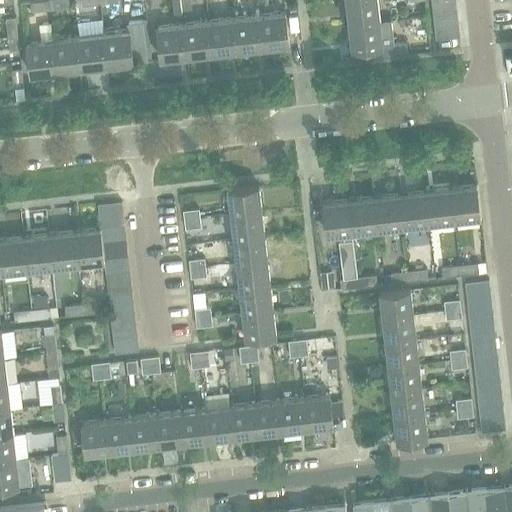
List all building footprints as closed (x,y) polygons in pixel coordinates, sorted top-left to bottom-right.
[(31,11),(49,9),(48,0),(36,0),(30,1),(31,11)] [(66,0),(48,0),(49,9),(68,6),(66,0)] [(345,0),(348,24),(379,20),(376,0),(345,0)] [(431,4),(433,15),(456,12),(455,1),(431,4)] [(285,11),(258,14),(262,47),(288,44),(285,11)] [(433,15),(434,27),(458,24),(456,12),(433,15)] [(237,50),(262,47),(258,14),(233,17),(237,50)] [(15,17),(6,18),(8,36),(17,35),(15,17)] [(212,52),(237,50),(233,17),(208,20),(212,52)] [(129,29),(103,32),(107,65),(133,62),(147,60),(142,20),(128,21),(129,29)] [(186,55),(212,52),(208,20),(183,23),(186,55)] [(405,41),(382,44),(379,20),(348,24),(351,48),(377,45),(378,57),(407,54),(405,41)] [(41,39),(26,41),(30,73),(56,70),(52,38),(51,23),(39,25),(41,39)] [(160,58),(186,55),(183,23),(156,26),(160,58)] [(459,36),(458,24),(434,27),(435,39),(459,36)] [(413,41),(429,40),(428,31),(413,32),(413,41)] [(81,67),(107,65),(103,32),(78,35),(81,67)] [(17,35),(8,36),(10,54),(19,53),(17,35)] [(56,70),(81,67),(78,35),(52,38),(56,70)] [(13,87),(23,86),(21,68),(12,69),(13,87)] [(476,184),(450,187),(454,219),(480,216),(476,184)] [(231,214),(262,211),(259,185),(228,189),(231,214)] [(428,222),(454,219),(450,187),(425,190),(428,222)] [(403,225),(428,222),(425,190),(400,192),(403,225)] [(378,228),(403,225),(400,192),(374,195),(378,228)] [(353,231),(378,228),(374,195),(349,198),(353,231)] [(326,234),(353,231),(349,198),(323,201),(326,234)] [(97,204),(98,216),(122,213),(121,201),(97,204)] [(199,208),(184,210),(185,219),(200,217),(199,208)] [(234,239),(265,235),(262,211),(231,214),(234,239)] [(124,224),(122,213),(98,216),(99,227),(124,224)] [(200,217),(185,219),(186,228),(201,226),(200,217)] [(101,238),(125,236),(124,224),(99,227),(101,238)] [(102,250),(101,238),(99,227),(73,230),(77,263),(103,260),(102,250)] [(52,266),(77,263),(73,230),(48,233),(52,266)] [(26,269),(52,266),(48,233),(23,236),(26,269)] [(234,239),(237,263),(268,260),(265,235),(234,239)] [(0,263),(1,272),(26,269),(23,236),(0,238),(0,263)] [(126,247),(125,236),(101,238),(102,250),(126,247)] [(127,259),(126,247),(102,250),(103,260),(103,261),(127,259)] [(205,257),(189,259),(190,268),(206,266),(205,257)] [(129,270),(127,259),(103,261),(105,273),(129,270)] [(240,288),(270,284),(268,260),(237,263),(240,288)] [(478,263),(460,264),(461,274),(479,272),(478,263)] [(460,264),(442,266),(443,276),(461,274),(460,264)] [(206,266),(190,268),(191,277),(207,276),(206,266)] [(427,268),(409,270),(410,280),(428,278),(427,268)] [(130,281),(129,270),(105,273),(106,284),(130,281)] [(409,270),(391,272),(392,282),(410,280),(409,270)] [(333,272),(321,273),(322,287),(334,286),(333,272)] [(376,274),(358,276),(359,286),(377,284),(376,274)] [(358,276),(340,278),(341,288),(359,286),(358,276)] [(465,282),(466,293),(490,290),(489,279),(465,282)] [(131,293),(130,281),(106,284),(107,295),(131,293)] [(240,288),(242,312),(273,309),(270,284),(240,288)] [(383,318),(414,314),(411,289),(380,292),(383,318)] [(466,293),(467,304),(491,302),(490,290),(466,293)] [(107,295),(108,307),(133,304),(131,293),(107,295)] [(47,295),(30,296),(32,309),(33,319),(51,317),(50,307),(48,307),(47,295)] [(459,299),(444,301),(445,310),(460,308),(459,299)] [(101,301),(83,303),(84,313),(102,311),(101,301)] [(467,304),(469,316),(493,313),(491,302),(467,304)] [(83,303),(65,305),(66,315),(84,313),(83,303)] [(108,307),(110,318),(134,316),(133,304),(108,307)] [(211,307),(195,309),(196,317),(212,316),(211,307)] [(460,308),(445,310),(446,319),(461,317),(460,308)] [(32,309),(14,311),(15,321),(33,319),(32,309)] [(276,334),(273,309),(242,312),(245,338),(276,334)] [(469,316),(470,328),(494,325),(493,313),(469,316)] [(383,318),(386,342),(416,339),(414,314),(383,318)] [(110,318),(111,330),(135,327),(134,316),(110,318)] [(212,316),(196,317),(197,326),(213,324),(212,316)] [(470,328),(471,339),(495,336),(494,325),(470,328)] [(111,330),(112,341),(136,338),(135,327),(111,330)] [(54,333),(45,334),(47,352),(56,351),(54,333)] [(471,339),(473,351),(497,348),(495,336),(471,339)] [(138,350),(136,338),(112,341),(114,353),(138,350)] [(298,339),(289,340),(290,356),(299,355),(298,339)] [(307,339),(298,339),(299,355),(308,355),(307,339)] [(388,367),(419,363),(416,339),(386,342),(388,367)] [(257,344),(248,345),(250,361),(259,360),(257,344)] [(248,345),(240,346),(241,362),(250,361),(248,345)] [(232,347),(224,348),(226,360),(234,359),(232,347)] [(473,351),(474,362),(498,359),(497,348),(473,351)] [(465,349),(450,350),(451,359),(466,357),(465,349)] [(208,350),(199,351),(201,367),(210,366),(208,350)] [(56,351),(47,352),(49,370),(58,369),(56,351)] [(199,351),(190,352),(192,367),(201,367),(199,351)] [(331,366),(338,365),(337,354),(325,355),(326,362),(331,366)] [(159,356),(150,357),(152,372),(161,371),(159,356)] [(150,357),(141,358),(143,373),(152,372),(150,357)] [(466,357),(451,359),(451,368),(467,366),(466,357)] [(474,362),(475,374),(499,371),(498,359),(474,362)] [(109,361),(101,362),(102,378),(111,377),(109,361)] [(136,361),(127,362),(128,371),(137,371),(136,361)] [(101,362),(92,363),(94,379),(102,378),(101,362)] [(388,367),(391,391),(422,388),(419,363),(388,367)] [(475,374),(477,385),(501,382),(499,371),(475,374)] [(0,408),(11,407),(8,382),(0,383),(0,408)] [(477,385),(478,397),(502,394),(501,382),(477,385)] [(60,384),(51,385),(53,403),(62,402),(60,384)] [(394,416),(425,412),(422,388),(391,391),(394,416)] [(329,394),(303,397),(307,427),(333,424),(329,394)] [(478,397),(479,408),(503,405),(502,394),(478,397)] [(282,430),(307,427),(303,397),(279,399),(282,430)] [(471,398),(455,399),(456,408),(472,406),(471,398)] [(279,399),(254,402),(258,433),(282,430),(279,399)] [(62,402),(53,403),(54,421),(64,420),(62,402)] [(233,436),(258,433),(254,402),(230,405),(233,436)] [(209,438),(233,436),(230,405),(205,408),(209,438)] [(479,408),(481,420),(505,417),(503,405),(479,408)] [(472,406),(456,408),(457,417),(473,415),(472,406)] [(0,434),(14,433),(11,407),(0,408),(0,434)] [(184,441),(209,438),(205,408),(181,411),(184,441)] [(160,444),(184,441),(181,411),(156,413),(160,444)] [(428,438),(425,412),(394,416),(397,442),(428,438)] [(135,447),(160,444),(156,413),(132,416),(135,447)] [(111,450),(135,447),(132,416),(107,419),(111,450)] [(506,428),(505,417),(481,420),(482,431),(506,428)] [(85,453),(111,450),(107,419),(82,422),(82,423),(84,441),(85,453)] [(82,423),(72,424),(74,442),(84,441),(82,423)] [(0,434),(0,460),(16,459),(14,433),(0,434)] [(66,435),(56,436),(58,454),(68,453),(66,435)] [(58,454),(52,455),(55,480),(71,478),(68,453),(58,454)] [(16,459),(0,460),(0,486),(19,485),(32,483),(29,457),(16,459)] [(507,511),(504,485),(485,487),(487,511),(507,511)] [(487,511),(485,487),(467,490),(469,511),(487,511)] [(469,511),(467,490),(448,492),(450,511),(469,511)] [(429,494),(430,511),(450,511),(448,492),(429,494)] [(412,511),(430,511),(429,494),(410,496),(412,511)] [(393,511),(412,511),(410,496),(391,498),(393,511)] [(393,511),(391,498),(372,500),(373,511),(393,511)] [(373,511),(372,500),(353,503),(354,511),(373,511)] [(0,511),(44,511),(44,506),(46,506),(46,502),(42,503),(42,504),(0,508),(0,511)] [(175,503),(175,511),(192,511),(192,502),(175,503)]
